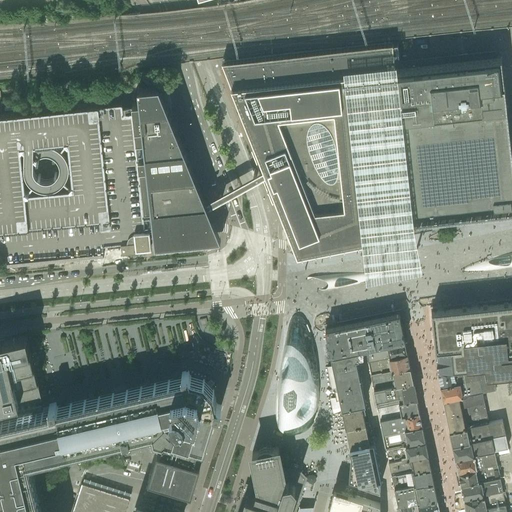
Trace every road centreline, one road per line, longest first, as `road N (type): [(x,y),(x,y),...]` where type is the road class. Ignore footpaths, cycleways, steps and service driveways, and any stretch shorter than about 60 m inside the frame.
road 1 (tertiary): [(0,317),(229,291),(247,295),(259,318)]
road 2 (tertiary): [(242,222),(217,258),(0,283)]
road 3 (tertiary): [(158,0),(242,222)]
road 4 (tertiary): [(259,318),(208,511)]
